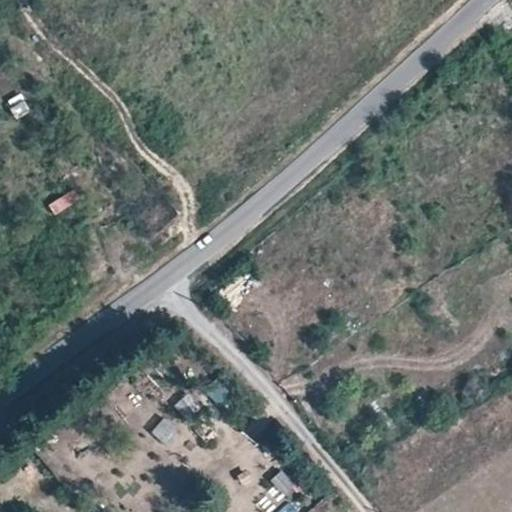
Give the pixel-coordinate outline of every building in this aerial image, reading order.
[(75,190),(48,203),(54,216),(81,203),(75,190)] [(235,394),(219,378),(210,386),(224,403),(235,394)] [(511,398),(510,394),(491,402),(499,421),(511,414),(511,398)] [(151,430),(171,447),(183,433),(163,416),(151,430)] [(286,470),(264,488),(276,502),(298,484),(286,470)] [(292,502),(280,511),(299,511),(300,511),(292,502)]
